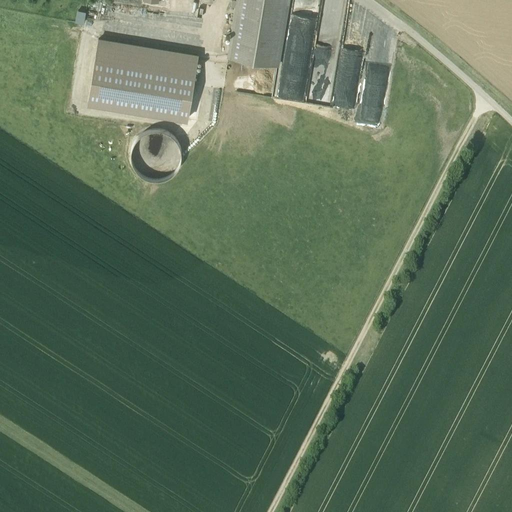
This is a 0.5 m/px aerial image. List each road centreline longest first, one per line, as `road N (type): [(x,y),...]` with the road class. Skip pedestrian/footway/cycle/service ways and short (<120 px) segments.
road 1 (track): [(494,109),(277,511)]
road 2 (track): [(494,109),(361,0)]
